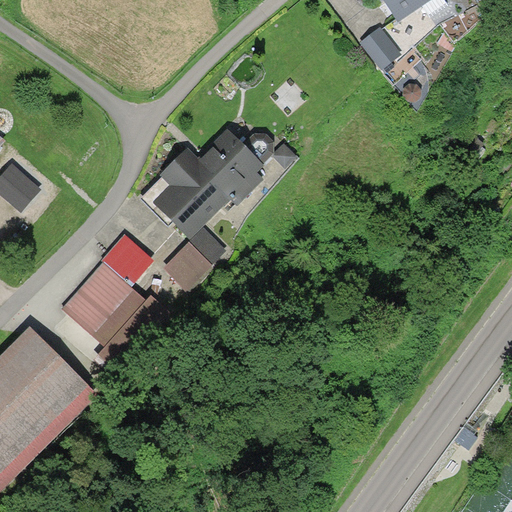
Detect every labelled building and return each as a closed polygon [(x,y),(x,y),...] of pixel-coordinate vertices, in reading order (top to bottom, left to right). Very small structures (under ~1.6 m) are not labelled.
[(397,0),(414,22),(443,0),(397,0)] [(388,25),(373,39),(401,70),(416,56),(388,25)] [(486,139),(474,130),(460,148),(472,158),(486,139)] [(202,163),(233,193),(243,202),(266,179),(257,170),(274,152),(275,146),(271,137),(266,133),(260,133),(244,149),(230,135),(202,163)] [(306,151),(293,138),(281,149),(294,163),(306,151)] [(233,193),(202,163),(190,153),(148,197),(191,237),(233,193)] [(126,238),(64,307),(126,362),(168,315),(132,282),(152,260),(126,238)] [(211,264),(192,245),(168,270),(188,289),(211,264)] [(0,477),(89,386),(33,331),(0,364),(0,477)]
